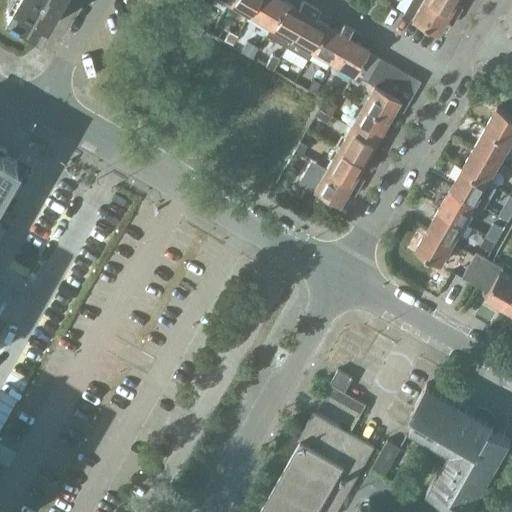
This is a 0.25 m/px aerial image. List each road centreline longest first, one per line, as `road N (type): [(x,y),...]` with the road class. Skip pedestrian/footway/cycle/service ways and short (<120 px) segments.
road 1 (residential): [(345,280),(38,105)]
road 2 (residential): [(345,280),(479,34)]
road 3 (residential): [(215,511),(345,280)]
road 4 (residential): [(511,375),(345,280)]
road 5 (residential): [(38,105),(99,0)]
